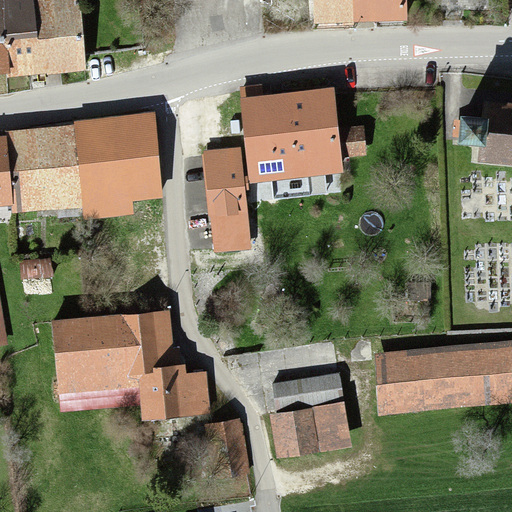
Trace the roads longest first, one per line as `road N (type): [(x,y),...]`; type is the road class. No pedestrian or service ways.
road 1 (residential): [(162,82),(180,303),(249,416),(269,511)]
road 2 (tertiary): [(511,40),(333,47),(162,82)]
road 3 (tertiary): [(162,82),(0,112)]
